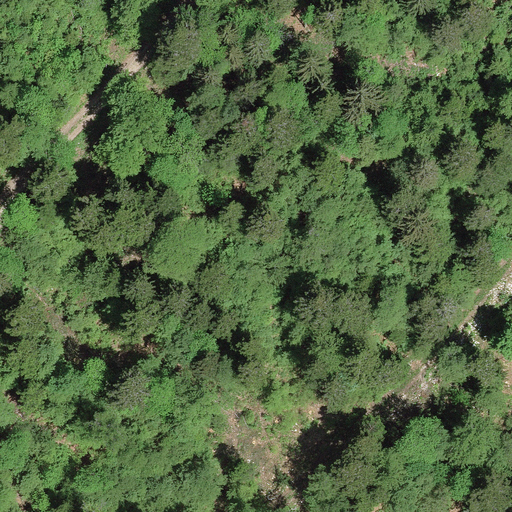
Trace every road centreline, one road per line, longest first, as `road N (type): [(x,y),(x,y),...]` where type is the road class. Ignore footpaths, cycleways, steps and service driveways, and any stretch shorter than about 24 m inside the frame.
road 1 (track): [(267,511),(433,355),(511,259)]
road 2 (track): [(0,213),(193,0)]
